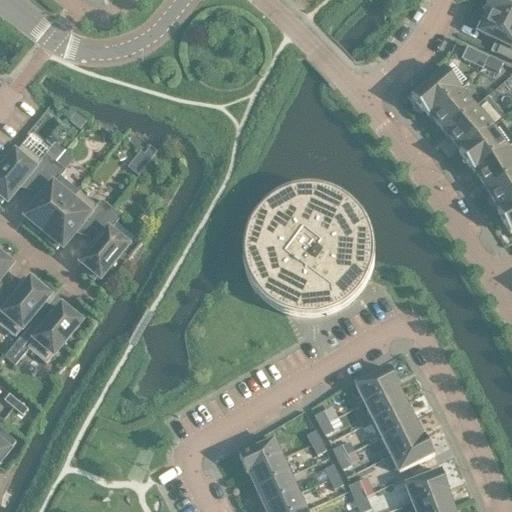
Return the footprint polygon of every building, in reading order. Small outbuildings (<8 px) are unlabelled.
[(511,0),(490,0),(485,12),(511,23),(511,0)] [(511,23),(485,12),(478,27),(481,28),(479,33),(501,43),(496,55),(511,62),(511,23)] [(483,66),(487,57),(473,51),(466,47),(460,59),(481,70),(483,66)] [(502,64),(487,57),(483,66),(497,73),(502,64)] [(427,117),(460,88),(443,70),(427,84),(426,81),(414,92),(415,94),(410,99),(427,117)] [(460,89),(460,88),(427,117),(427,118),(429,117),(444,134),(474,108),(459,90),(460,89)] [(474,108),(444,134),(459,151),(458,152),(458,153),(500,123),(500,122),(492,128),(474,108)] [(69,121),(79,129),(85,121),(75,113),(69,121)] [(472,173),(511,143),(511,138),(500,123),(458,153),(472,173)] [(474,173),(486,192),(511,176),(511,157),(507,149),(511,144),(511,143),(472,173),(473,173),(474,173)] [(0,203),(0,204),(3,200),(6,203),(23,183),(32,191),(55,163),(45,155),(40,161),(21,146),(0,171),(0,203)] [(156,151),(149,146),(143,153),(150,158),(156,151)] [(41,198),(25,218),(28,221),(25,224),(37,234),(40,231),(43,233),(70,200),(53,186),(65,171),(55,163),(32,191),(41,198)] [(496,213),(497,214),(511,204),(511,176),(486,192),(498,212),(496,213)] [(244,247),(243,252),(243,257),(243,258),(244,262),(245,266),(245,270),(247,274),(248,277),(249,281),(250,283),(251,285),(252,286),(253,288),(255,290),(256,291),(256,292),(257,293),(258,294),(258,295),(262,298),(263,300),(266,302),(268,305),(271,307),(274,309),(278,310),(281,312),(284,313),(288,315),(292,316),(295,317),(299,317),(303,317),(305,318),(305,316),(304,316),(305,299),(320,297),(326,313),(325,314),(325,315),(327,314),(333,312),(338,310),(342,307),(347,304),(351,300),(355,296),(359,291),(363,286),(366,280),(366,279),(367,277),(367,276),(368,275),(368,273),(369,272),(369,271),(369,270),(369,269),(370,268),(370,267),(370,266),(370,265),(370,264),(371,258),(371,253),(371,247),(370,242),(369,236),(367,231),(365,226),(363,221),(360,217),(356,212),(341,199),(340,199),(335,196),(329,194),(323,192),(317,190),(311,190),(306,190),(300,190),(295,191),(290,192),(285,194),(280,196),(275,199),(271,201),(266,205),(262,208),(258,213),(255,217),(252,222),(249,226),(247,232),(246,236),(244,242),(244,247)] [(77,192),(70,200),(43,233),(46,236),(43,240),(56,250),(59,246),(62,249),(78,229),(87,237),(110,209),(100,201),(95,207),(77,192)] [(511,204),(497,214),(510,235),(511,233),(511,204)] [(97,244),(80,264),(83,266),(80,270),(93,281),(96,277),(99,280),(127,247),(108,232),(120,217),(110,209),(87,237),(97,244)] [(0,279),(11,266),(0,257),(0,297),(4,293),(0,290),(0,279)] [(2,287),(16,295),(30,273),(16,264),(2,287)] [(0,326),(14,338),(48,297),(45,295),(48,291),(36,280),(33,284),(29,281),(13,301),(4,293),(0,297),(0,326)] [(12,347),(22,355),(27,349),(46,364),(52,356),(53,356),(80,323),(61,307),(44,327),(35,319),(12,347)] [(354,387),(363,405),(397,387),(397,388),(398,388),(389,369),(354,387)] [(363,405),(372,422),(406,404),(397,388),(397,387),(363,405)] [(3,401),(12,409),(18,402),(8,395),(3,401)] [(18,402),(12,409),(22,416),(27,410),(18,402)] [(406,404),(372,422),(380,439),(414,422),(406,404)] [(322,412),(313,417),(319,427),(328,422),(322,412)] [(319,427),(324,437),(333,432),(328,422),(319,427)] [(380,439),(389,456),(423,439),(423,438),(414,422),(380,439)] [(0,430),(0,461),(15,443),(0,430)] [(305,437),(310,447),(320,442),(314,432),(305,437)] [(424,437),(423,438),(423,439),(389,456),(398,474),(433,456),(424,437)] [(247,475),(282,459),(274,441),(238,457),(247,476),(248,476),(247,475)] [(316,457),(325,452),(320,442),(310,447),(316,457)] [(341,446),(331,451),(337,461),(346,457),(341,446)] [(337,461),(342,471),(351,467),(346,457),(337,461)] [(255,492),(290,477),(282,459),(247,475),(248,476),(255,492)] [(323,470),(328,481),(337,476),(332,466),(323,470)] [(404,486),(411,505),(447,491),(440,472),(404,486)] [(337,476),(328,481),(332,491),(342,487),(337,476)] [(263,510),(298,494),(290,477),(255,492),(263,510)] [(347,487),(351,497),(353,501),(364,496),(358,482),(347,487)] [(411,505),(413,511),(445,511),(453,509),(447,492),(448,491),(447,491),(411,505)] [(263,510),(264,511),(304,511),(306,511),(298,494),(263,510)] [(357,511),(366,511),(371,510),(364,496),(353,501),(357,511)]
